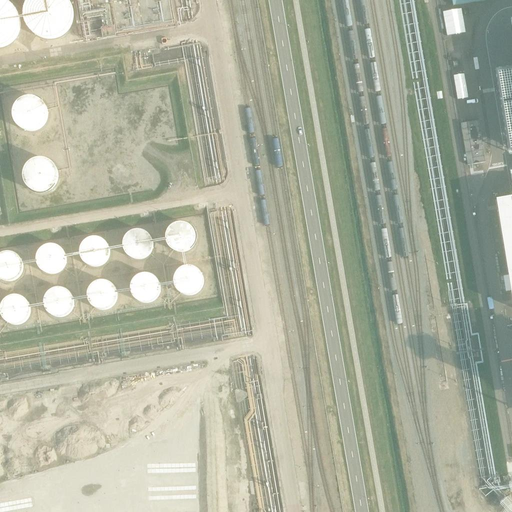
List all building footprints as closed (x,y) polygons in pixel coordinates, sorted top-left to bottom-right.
[(31,0),(26,7),(24,21),(29,34),(39,42),(55,44),(67,38),(75,26),(75,12),(69,1),(68,0),(31,0)] [(78,0),(85,39),(103,36),(104,39),(104,40),(117,37),(116,36),(116,34),(173,24),(169,0),(78,0)] [(0,51),(12,46),(19,34),(20,20),(14,9),(4,2),(0,1),(0,51)] [(447,35),(466,33),(464,9),(445,11),(447,35)] [(455,75),(458,99),(468,98),(466,74),(455,75)] [(20,112),(21,123),(28,131),(37,134),(46,132),(54,124),(56,114),(53,106),(46,99),(36,97),(26,102),(20,112)] [(479,121),(461,124),(468,166),(486,163),(479,121)] [(30,173),(32,184),(38,192),(47,195),(56,193),(64,185),(66,175),(64,167),(56,160),(46,158),(36,163),(30,173)] [(511,198),(507,199),(497,200),(511,292),(511,198)] [(169,227),(167,238),(175,250),(188,250),(198,240),(197,228),(189,220),(177,220),(169,227)] [(125,234),(123,245),(132,257),(145,257),(154,247),(153,235),(145,227),(133,227),(125,234)] [(81,242),(79,254),(88,265),(101,266),(110,255),(109,243),(101,235),(89,235),(81,242)] [(36,252),(33,264),(42,275),(55,276),(65,266),(63,253),(55,246),(43,246),(36,252)] [(0,250),(0,276),(1,278),(14,279),(24,269),(23,256),(14,249),(3,249),(0,250)] [(176,269),(174,281),(182,293),(195,293),(205,283),(204,271),(196,263),(184,263),(176,269)] [(134,277),(131,289),(140,301),(153,301),(163,291),(162,279),(153,271),(141,271),(134,277)] [(89,283),(87,295),(96,307),(109,307),(118,297),(117,285),(109,277),(97,277),(89,283)] [(46,291),(44,303),(53,314),(66,315),(75,304),(74,292),(66,285),(54,285),(46,291)] [(2,299),(0,309),(0,311),(8,322),(21,323),(31,312),(30,300),(22,293),(10,293),(2,299)]
